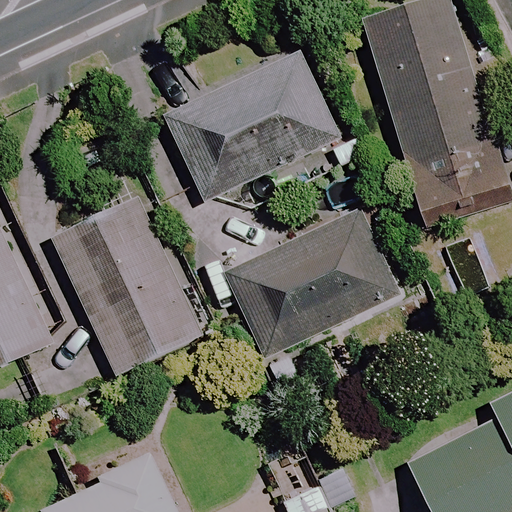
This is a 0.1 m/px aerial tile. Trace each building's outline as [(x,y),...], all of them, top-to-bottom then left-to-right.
[(507,191),(449,0),(442,0),(360,25),(418,218),(507,191)] [(341,146),(299,57),(161,121),(201,208),(213,203),(245,216),(365,160),(355,139),(341,146)] [(200,340),(126,182),(93,198),(104,220),(51,245),(114,381),(200,340)] [(396,299),(352,212),(223,278),(266,365),(396,299)] [(0,372),(54,348),(0,228),(0,372)] [(427,511),(511,511),(511,393),(485,407),(492,422),(404,466),(427,511)] [(174,511),(152,463),(45,511),(331,511),(353,502),(340,474),(279,502),(283,511),(174,511)]
